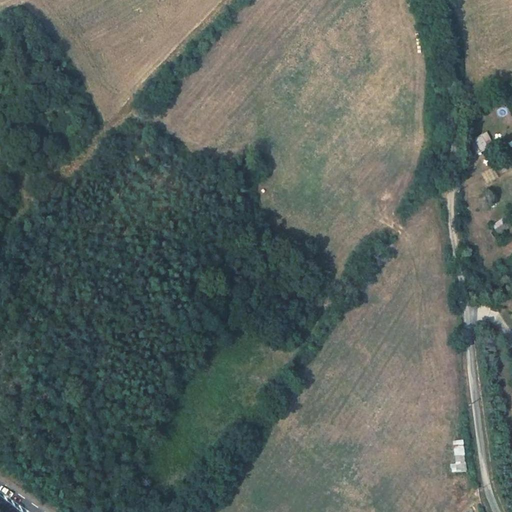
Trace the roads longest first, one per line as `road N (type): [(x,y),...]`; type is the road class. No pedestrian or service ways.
road 1 (track): [(437,0),(449,61),(451,227),(466,306)]
road 2 (unclassified): [(466,306),(487,489),(498,511)]
